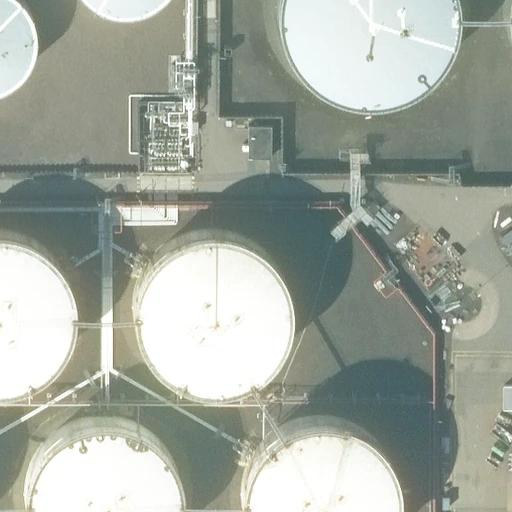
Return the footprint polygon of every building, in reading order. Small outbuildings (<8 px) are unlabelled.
[(29,64),(34,52),(36,37),(34,22),(28,6),(23,0),(0,0),(0,88),(9,85),(18,78),(29,64)] [(88,0),(94,4),(110,10),(129,11),(145,7),(156,0),(88,0)] [(271,0),(271,18),(276,40),(285,59),(298,75),(317,89),(342,99),(365,101),(385,98),(410,88),(426,75),(440,59),(449,41),(454,20),(453,0),(271,0)] [(270,157),(270,125),(248,125),(247,157),(270,157)] [(195,223),(175,230),(158,241),(144,256),(135,274),(130,294),(130,314),(135,334),(145,351),(159,366),(177,377),(196,383),(217,384),(237,380),(255,371),(270,358),(282,341),(290,322),(292,302),(289,282),(281,263),(269,247),(253,234),(235,226),(215,222),(195,223)] [(0,385),(1,385),(21,381),(39,372),(55,359),(67,343),(74,324),(76,303),(73,283),(66,265),(54,248),(38,236),(19,227),(0,223),(0,385)] [(86,412),(67,418),(50,429),(36,444),(26,462),(22,482),(22,502),(24,511),(180,511),(181,510),(184,490),(181,470),(173,451),(161,435),(145,422),(127,414),(107,410),(86,412)] [(303,413),(284,419),(267,430),(253,445),(243,463),(238,483),(238,503),(240,511),(397,511),(398,511),(400,491),(397,471),(390,452),(378,436),(362,423),(343,415),(323,411),(303,413)]
